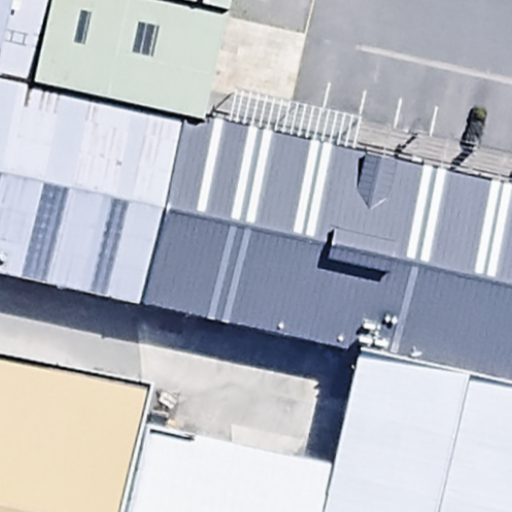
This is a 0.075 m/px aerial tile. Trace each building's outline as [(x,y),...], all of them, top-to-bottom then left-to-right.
[(0,0),(0,71),(25,77),(41,0),(0,0)] [(42,0),(25,77),(201,116),(227,0),(42,0)] [(149,304),(192,115),(25,77),(0,71),(0,290),(145,323),(149,304)] [(511,386),(511,186),(192,115),(149,304),(354,350),(511,386)] [(511,511),(511,386),(354,350),(326,470),(138,428),(119,511),(511,511)] [(119,511),(138,428),(147,388),(0,358),(0,511),(119,511)]
